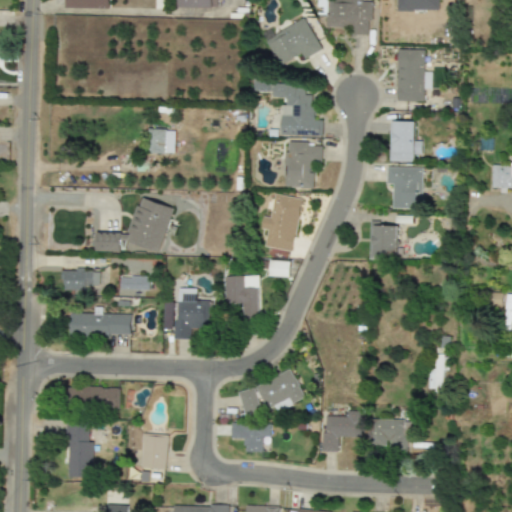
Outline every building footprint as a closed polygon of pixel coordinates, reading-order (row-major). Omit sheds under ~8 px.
[(108,0),(64,0),(64,8),(108,9),(108,0)] [(212,8),(211,0),(177,0),(178,8),(212,8)] [(371,2),(362,2),(361,0),(325,0),(325,29),(351,29),(351,36),(367,36),(367,22),(371,22),(371,2)] [(439,11),(438,0),(397,0),(397,11),(439,11)] [(321,50),(302,18),(265,42),(280,66),(300,54),(304,61),(321,50)] [(424,50),(398,50),(397,101),(423,102),(423,90),(431,90),(431,72),(424,72),(424,50)] [(281,136),(322,136),(322,120),(313,120),(313,95),(305,95),(305,86),(272,86),(272,98),(286,98),(286,107),(291,107),(291,115),(281,115),(281,136)] [(414,141),(415,122),(391,122),(390,161),(413,162),(413,154),(421,154),(421,141),(414,141)] [(150,153),(174,154),(175,131),(150,130),(150,153)] [(321,146),(308,146),(308,142),(287,142),(287,151),(284,151),(285,189),(313,188),(312,161),(322,161),(321,146)] [(511,189),(511,165),(491,165),(491,188),(500,188),(500,190),(511,189)] [(392,209),(421,209),(421,168),(387,167),(386,184),(393,184),(392,209)] [(291,252),(301,200),(273,194),(264,247),(291,252)] [(159,252),(172,208),(138,198),(126,242),(159,252)] [(380,222),(370,222),(369,260),(378,260),(378,255),(397,255),(397,226),(380,226),(380,222)] [(121,233),(96,233),(96,252),(121,252),(121,233)] [(268,277),(289,277),(289,262),(269,261),(268,277)] [(63,270),(63,288),(98,289),(99,271),(63,270)] [(119,290),(148,291),(149,277),(120,276),(119,290)] [(257,276),(224,276),(225,302),(232,302),(233,317),(257,317),(257,276)] [(195,289),(176,289),(176,339),(190,339),(190,329),(209,329),(209,301),(196,301),(195,289)] [(164,303),(164,330),(173,330),(174,303),(164,303)] [(130,315),(101,314),(102,308),(94,308),(94,314),(70,313),(70,335),(130,336),(130,315)] [(429,370),(428,389),(443,390),(443,370),(448,371),(449,356),(434,355),(434,370),(429,370)] [(286,407),(304,397),(289,370),(255,389),(267,410),(283,401),(286,407)] [(119,408),(119,388),(83,387),(83,407),(119,408)] [(238,393),(245,416),(261,412),(254,388),(238,393)] [(360,438),(361,412),(347,411),(347,417),(324,416),(323,452),(337,452),(338,437),(360,438)] [(408,420),(368,420),(368,446),(388,446),(388,451),(408,451),(408,420)] [(92,442),(88,442),(88,424),(68,423),(66,477),(91,478),(92,442)] [(262,453),(262,438),(270,438),(270,424),(232,423),(231,438),(245,438),(245,453),(262,453)] [(166,469),(167,435),(142,434),(141,468),(166,469)]
